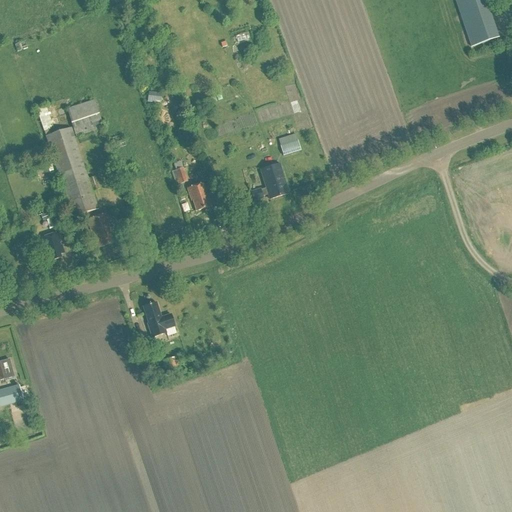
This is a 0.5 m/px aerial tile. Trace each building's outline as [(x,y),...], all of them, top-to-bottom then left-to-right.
[(455,0),(472,49),(500,39),(486,0),(455,0)] [(67,109),(76,137),(103,128),(94,100),(67,109)] [(70,129),(52,135),(51,131),(51,130),(51,129),(53,129),(45,106),(36,109),(45,137),(72,219),(98,211),(70,129)] [(300,150),(296,136),(279,141),(283,155),(300,150)] [(281,164),(261,170),(267,188),(262,190),(261,190),(252,193),(254,201),(264,198),(264,197),(269,195),(271,200),(290,194),(281,164)] [(187,182),(183,169),(175,171),(179,185),(187,182)] [(99,191),(94,174),(88,176),(93,192),(99,191)] [(204,184),(188,189),(193,202),(194,201),(198,212),(212,207),(204,184)] [(107,215),(88,221),(93,235),(95,234),(100,249),(114,244),(110,229),(111,229),(107,215)] [(59,217),(52,219),(54,226),(61,223),(59,217)] [(61,255),(64,254),(58,234),(42,239),(47,254),(48,253),(50,259),(52,258),(53,261),(61,258),(61,255)] [(162,318),(157,303),(143,308),(149,324),(148,324),(152,338),(167,333),(166,330),(175,327),(171,314),(162,318)] [(138,344),(142,356),(149,354),(146,342),(138,344)] [(221,346),(202,353),(207,363),(225,357),(221,346)] [(179,370),(176,357),(161,361),(165,374),(179,370)] [(0,390),(0,408),(24,401),(19,385),(0,390)]
